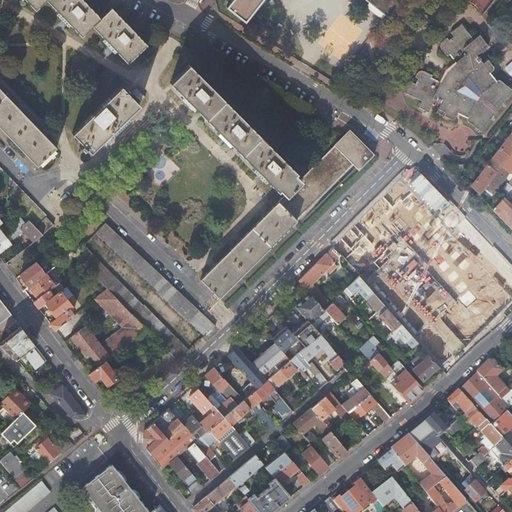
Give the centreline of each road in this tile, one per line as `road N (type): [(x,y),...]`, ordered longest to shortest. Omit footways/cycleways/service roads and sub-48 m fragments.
road 1 (residential): [(409,152),(360,113),(186,13)]
road 2 (residential): [(185,279),(261,200),(161,98)]
road 3 (residential): [(234,324),(409,152)]
road 4 (residential): [(179,510),(340,376)]
road 5 (residential): [(104,410),(0,271)]
road 6 (residential): [(146,82),(0,1)]
road 7 (tertiary): [(290,511),(418,409)]
road 8 (residential): [(120,433),(234,324)]
road 9 (residential): [(185,279),(77,180)]
road 10 (residential): [(511,255),(409,152)]
road 11 (residential): [(0,351),(69,422),(89,422),(104,410)]
road 12 (residential): [(418,409),(508,511)]
